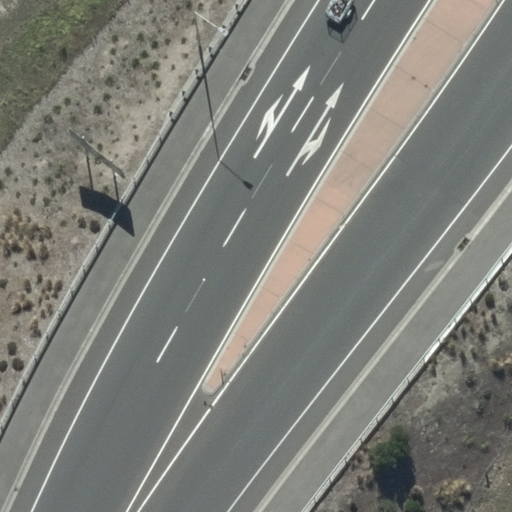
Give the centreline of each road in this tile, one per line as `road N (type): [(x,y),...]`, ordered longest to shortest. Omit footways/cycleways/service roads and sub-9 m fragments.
road 1 (secondary): [(511,67),(308,338),(141,491)]
road 2 (secondary): [(141,491),(176,356),(231,229),(379,0)]
